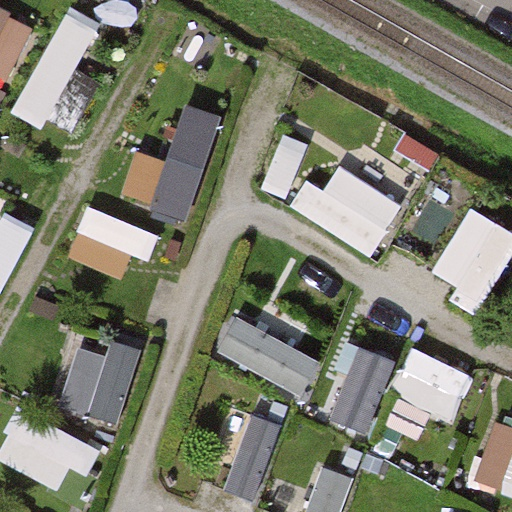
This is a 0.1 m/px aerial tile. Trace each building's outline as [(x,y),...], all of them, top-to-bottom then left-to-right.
[(0,0),(0,92),(4,95),(43,18),(4,0),(0,0)] [(57,125),(106,13),(76,0),(71,0),(23,110),(57,125)] [(194,98),(176,152),(145,142),(129,190),(195,213),(230,111),(194,98)] [(334,154),(307,209),(385,247),(412,193),(334,154)] [(496,294),(511,265),(511,215),(481,198),(443,264),(496,294)] [(142,274),(157,220),(93,202),(78,256),(142,274)] [(225,344),(311,389),(330,352),(245,307),(225,344)] [(125,419),(152,341),(121,330),(114,350),(86,340),(65,398),(125,419)] [(415,342),(401,394),(469,412),(482,359),(415,342)] [(374,422),(387,375),(347,364),(334,411),(374,422)] [(259,404),(230,484),(264,496),(293,416),(259,404)] [(511,406),(503,404),(479,479),(511,489),(511,406)] [(78,485),(98,437),(25,407),(5,455),(78,485)] [(350,511),(365,468),(327,456),(308,511),(350,511)] [(0,511),(18,511),(20,508),(0,500),(0,511)]
